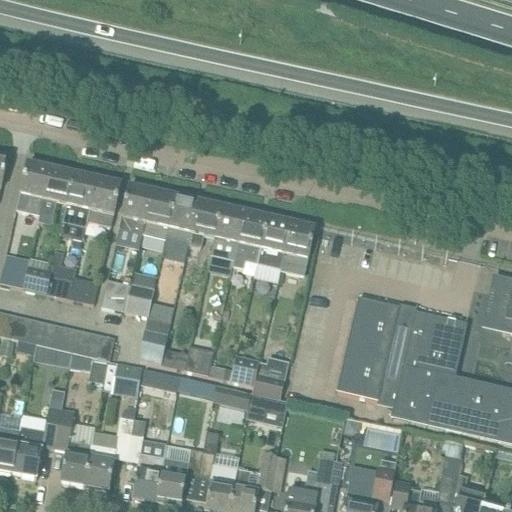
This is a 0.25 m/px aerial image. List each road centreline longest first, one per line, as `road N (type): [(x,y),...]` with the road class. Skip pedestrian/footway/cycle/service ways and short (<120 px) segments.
road 1 (motorway): [(0,4),(511,122)]
road 2 (residential): [(511,229),(0,119)]
